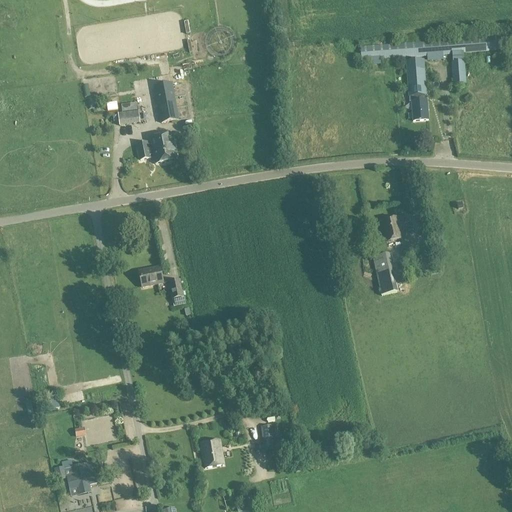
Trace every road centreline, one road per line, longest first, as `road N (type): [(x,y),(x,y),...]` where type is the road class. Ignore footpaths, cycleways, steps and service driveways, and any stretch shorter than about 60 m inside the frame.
road 1 (unclassified): [(94,207),(397,161),(511,168)]
road 2 (unclassified): [(131,511),(146,508),(153,494),(94,207)]
